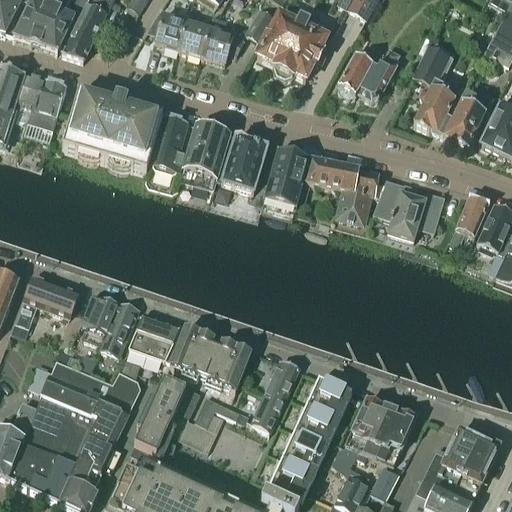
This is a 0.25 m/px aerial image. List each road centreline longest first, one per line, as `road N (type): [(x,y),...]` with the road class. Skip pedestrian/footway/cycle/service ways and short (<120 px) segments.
road 1 (residential): [(511,427),(0,260)]
road 2 (residential): [(0,57),(511,200)]
